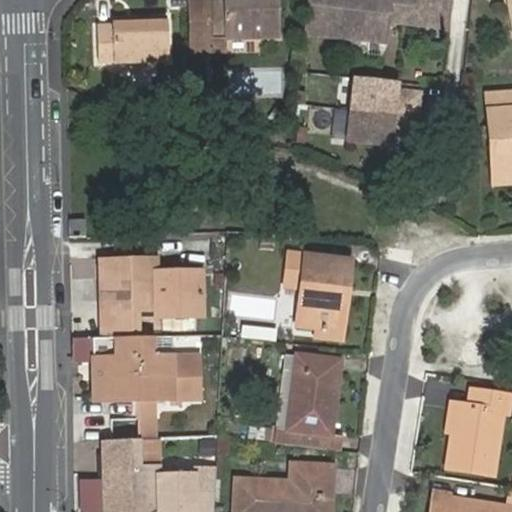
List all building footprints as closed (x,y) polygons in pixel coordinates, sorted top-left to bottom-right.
[(187,1),(188,52),(210,52),(210,38),(224,38),(278,37),(277,0),(222,0),(222,1),(208,1),(187,1)] [(305,0),(303,31),(383,40),(385,20),(448,26),(450,0),(305,0)] [(97,26),(98,62),(113,61),(113,64),(167,62),(165,17),(111,19),(112,26),(97,26)] [(224,52),(224,38),(210,38),(210,52),(224,52)] [(394,79),(352,74),(345,141),(387,145),(388,136),(390,127),(413,130),(416,100),(392,97),(393,87),(394,79)] [(417,90),(393,87),(392,97),(416,100),(417,90)] [(304,92),(296,91),(295,101),(304,102),(304,92)] [(511,92),(484,95),(491,185),(511,183),(511,92)] [(202,104),(192,104),(193,114),(203,114),(202,104)] [(413,130),(390,127),(388,136),(412,140),(413,130)] [(82,221),(68,220),(68,237),(84,237),(82,221)] [(250,261),(252,234),(226,232),(224,260),(250,261)] [(339,281),(347,282),(350,261),(288,253),(283,286),(300,289),(295,324),(315,327),(333,329),(339,281)] [(109,326),(120,338),(138,337),(137,311),(154,310),(154,319),(201,318),(200,272),(153,272),(152,260),(113,260),(97,278),(98,303),(112,315),(116,318),(109,326)] [(97,261),(97,278),(113,260),(105,261),(97,261)] [(340,341),(347,282),(339,281),(333,329),(315,327),(314,338),(340,341)] [(98,303),(98,338),(111,337),(120,338),(109,326),(116,318),(112,315),(98,303)] [(170,353),(170,336),(151,337),(152,354),(170,353)] [(98,338),(92,337),(93,402),(99,403),(125,402),(126,412),(143,412),(143,402),(188,402),(188,359),(148,360),(142,352),(143,337),(138,337),(120,338),(111,337),(98,338)] [(295,355),(287,430),(329,436),(338,361),(295,355)] [(465,407),(459,407),(455,431),(451,431),(445,469),(491,476),(501,412),(506,413),(508,397),(468,391),(465,407)] [(455,431),(459,407),(448,405),(444,430),(451,431),(455,431)] [(126,412),(127,441),(138,440),(145,440),(143,412),(126,412)] [(285,446),(327,451),(329,436),(287,430),(285,446)] [(212,511),(213,492),(193,493),(193,475),(157,477),(156,468),(155,440),(145,440),(138,440),(127,441),(122,441),(110,454),(118,463),(101,480),(102,497),(110,507),(114,511),(212,511)] [(122,441),(100,442),(100,447),(101,480),(118,463),(110,454),(122,441)] [(295,482),(288,482),(235,481),(233,511),(316,511),(318,495),(330,496),(332,466),(296,464),(295,482)] [(289,464),(288,482),(295,482),(296,464),(289,464)] [(503,507),(445,497),(442,511),(511,511),(511,486),(506,486),(503,507)] [(328,511),(330,496),(318,495),(316,511),(328,511)] [(442,511),(445,497),(433,495),(429,511),(442,511)] [(102,511),(114,511),(110,507),(102,497),(102,507),(102,511)]
